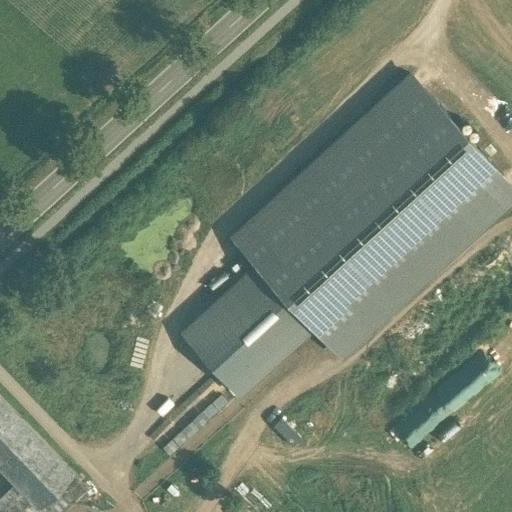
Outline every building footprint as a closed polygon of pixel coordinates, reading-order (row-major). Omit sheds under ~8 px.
[(410,68),(231,234),(255,260),(342,354),(511,197),(511,177),(471,133),(460,122),(410,68)] [(467,116),(460,122),(471,133),(478,127),(467,116)] [(255,260),(180,328),(239,393),(314,325),(255,260)] [(341,434),(371,401),(342,375),(297,424),(319,444),(333,428),(341,434)] [(74,472),(0,394),(0,466),(16,484),(38,507),(74,472)] [(16,484),(0,499),(0,511),(58,511),(67,504),(64,501),(84,482),(74,472),(38,507),(16,484)] [(339,511),(324,498),(317,506),(323,511),(339,511)]
